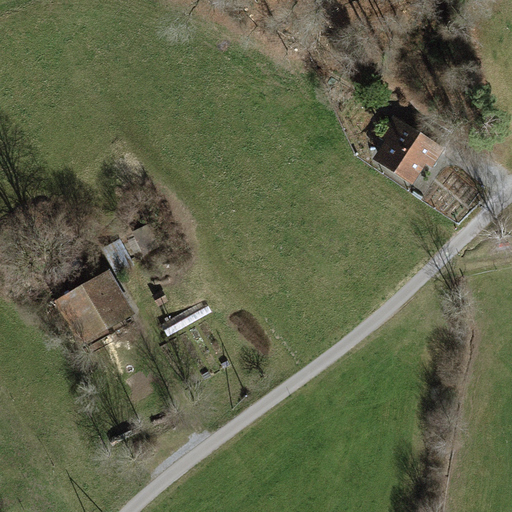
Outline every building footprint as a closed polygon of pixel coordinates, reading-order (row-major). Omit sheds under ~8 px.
[(447,152),(393,118),(379,139),(385,145),(372,165),(413,191),(426,171),(433,175),(447,152)] [(146,229),(137,233),(146,251),(154,246),(146,229)] [(120,239),(103,249),(118,275),(135,266),(120,239)] [(135,318),(110,271),(52,301),(77,349),(135,318)] [(163,291),(154,296),(160,306),(169,302),(163,291)] [(204,301),(162,325),(169,337),(211,313),(204,301)]
